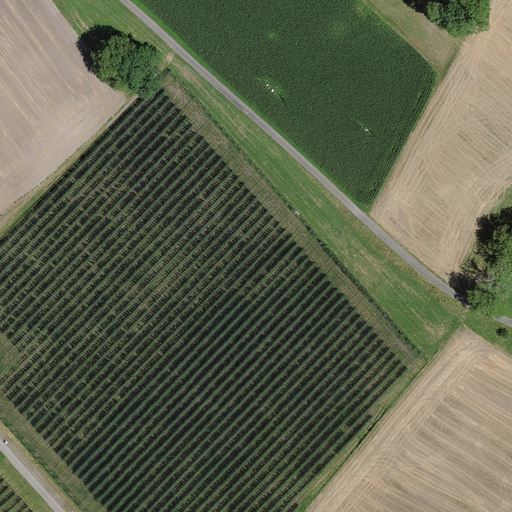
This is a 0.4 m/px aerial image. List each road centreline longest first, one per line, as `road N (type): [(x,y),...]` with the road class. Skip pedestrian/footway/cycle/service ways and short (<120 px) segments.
road 1 (track): [(511,323),(437,282),(125,0)]
road 2 (track): [(131,102),(0,225)]
